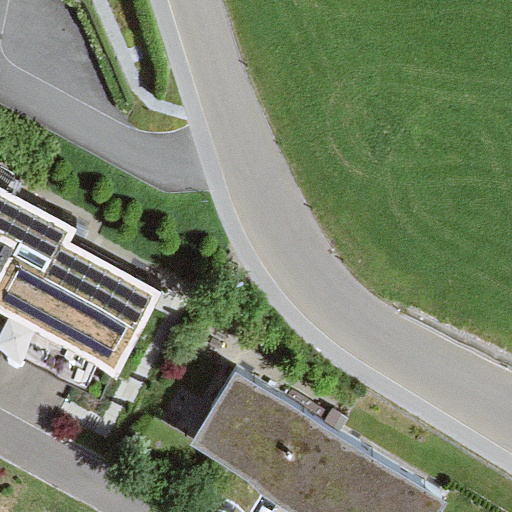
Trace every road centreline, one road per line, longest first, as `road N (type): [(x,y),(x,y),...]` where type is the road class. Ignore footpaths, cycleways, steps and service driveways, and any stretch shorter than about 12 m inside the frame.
road 1 (unclassified): [(197,0),(252,176),(302,277),(388,347),(511,411)]
road 2 (residential): [(142,511),(0,432)]
